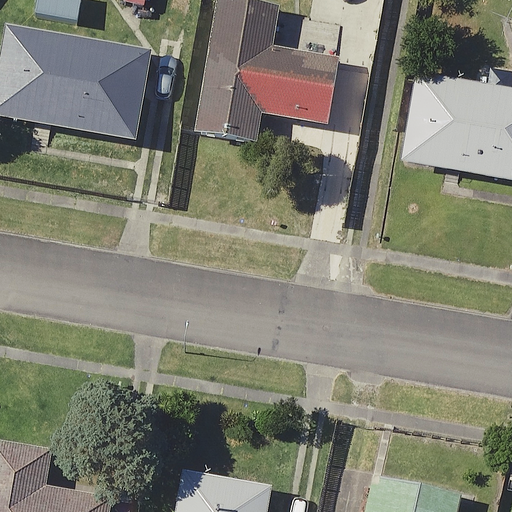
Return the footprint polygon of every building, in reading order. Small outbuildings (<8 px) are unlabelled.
[(141,0),(111,0),(111,5),(140,10),(141,0)] [(264,7),(218,0),(211,0),(191,134),(247,142),(251,115),(318,125),(328,62),(257,51),(264,7)] [(141,49),(0,24),(0,116),(125,138),(141,49)] [(511,63),(479,58),(475,86),(406,75),(392,164),(511,182),(511,63)] [(41,448),(0,440),(0,511),(98,511),(101,494),(34,483),(41,448)] [(256,511),(262,485),(179,470),(171,511),(256,511)] [(447,511),(452,494),(371,476),(362,511),(447,511)]
